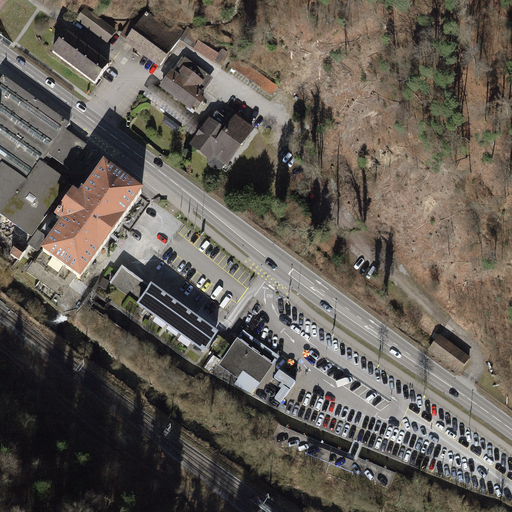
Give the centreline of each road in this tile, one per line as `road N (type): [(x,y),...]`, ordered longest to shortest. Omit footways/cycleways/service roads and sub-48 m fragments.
road 1 (secondary): [(0,53),(511,431)]
road 2 (track): [(215,511),(112,445),(0,351)]
